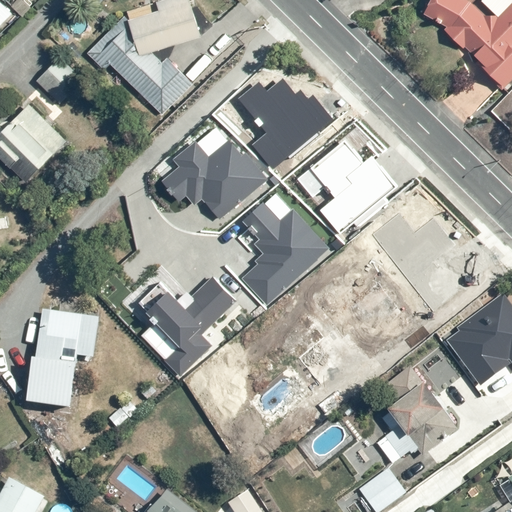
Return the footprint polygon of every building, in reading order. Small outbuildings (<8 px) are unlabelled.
[(0,0),(0,29),(15,15),(0,0)] [(34,9),(25,0),(6,0),(24,18),(34,9)] [(150,9),(127,16),(87,54),(105,72),(111,67),(160,112),(192,80),(168,55),(164,59),(158,52),(200,39),(188,0),(166,0),(157,3),(158,11),(151,13),(150,9)] [(486,18),(465,0),(429,0),(420,12),(486,70),(484,73),(508,92),(511,87),(511,0),(499,16),(493,10),(486,18)] [(85,79),(59,54),(36,78),(61,103),(85,79)] [(25,100),(2,122),(0,119),(0,149),(16,165),(23,157),(37,171),(67,140),(25,100)] [(191,262),(218,289),(222,285),(238,301),(275,263),(254,242),(238,227),(225,240),(217,232),(195,255),(196,256),(194,258),(191,262)] [(333,331),(297,358),(319,386),(361,354),(367,362),(424,318),(420,313),(429,306),(398,265),(380,279),(365,260),(311,302),(333,331)] [(100,318),(43,310),(36,361),(30,360),(24,405),(71,411),(78,359),(94,361),(100,318)] [(397,428),(377,444),(393,465),(410,452),(413,456),(450,428),(441,416),(445,413),(410,367),(384,388),(396,403),(385,411),(397,428)] [(311,391),(288,411),(307,435),(331,416),(311,391)] [(359,490),(375,511),(382,511),(409,492),(390,467),(359,490)] [(6,474),(0,484),(0,511),(42,511),(50,500),(6,474)] [(194,511),(168,492),(152,511),(194,511)]
